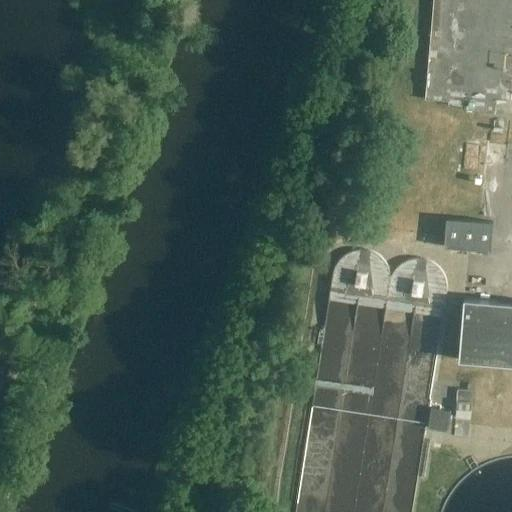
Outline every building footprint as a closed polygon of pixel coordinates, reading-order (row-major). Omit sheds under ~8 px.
[(449,94),(448,106),(495,114),(497,99),(511,100),(511,94),(511,93),(511,0),(433,0),(426,92),(449,94)] [(466,148),(463,170),(474,172),(477,149),(466,148)] [(445,246),(490,250),(492,222),(479,221),(447,218),(445,246)] [(362,296),(393,301),(418,304),(443,308),(446,288),(444,273),(435,261),(421,257),(408,258),(397,264),(391,279),(386,260),(375,252),(356,250),(341,257),(333,271),(329,292),(362,296)] [(362,296),(329,292),(295,511),(413,511),(427,438),(443,308),(418,304),(393,301),(362,296)] [(459,360),(511,364),(511,302),(465,299),(459,360)] [(455,393),(454,402),(473,402),(473,393),(455,393)] [(468,422),(469,407),(454,406),(453,422),(468,422)]
